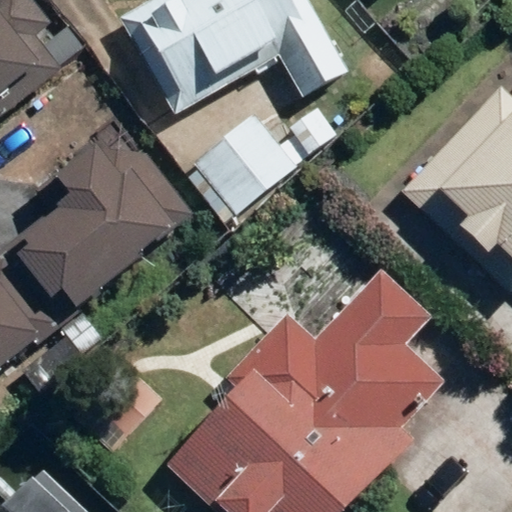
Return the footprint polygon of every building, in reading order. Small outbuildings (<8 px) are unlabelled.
[(35,94),(73,64),(49,33),(62,22),(44,0),(0,0),(0,104),(27,83),(35,94)] [(355,63),(317,0),(148,0),(126,13),(182,110),(289,48),(311,88),(355,63)] [(511,88),(413,189),(511,286),(511,88)] [(287,137),(261,105),(186,165),(226,215),(272,178),(281,188),(349,129),(327,103),(287,137)] [(199,205),(140,141),(131,150),(111,129),(68,168),(88,190),(29,244),(79,298),(85,292),(95,302),(199,205)] [(0,370),(57,324),(0,255),(0,370)] [(417,422),(458,378),(425,348),(448,323),(384,264),(317,336),(289,311),(242,361),(257,375),(178,459),(234,511),(352,511),(428,431),(417,422)] [(99,511),(53,467),(7,511),(99,511)]
